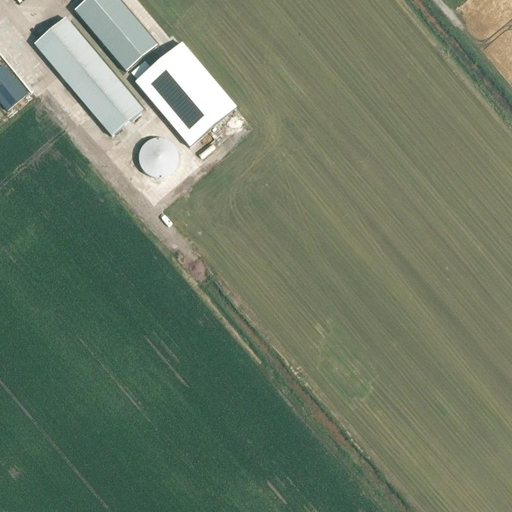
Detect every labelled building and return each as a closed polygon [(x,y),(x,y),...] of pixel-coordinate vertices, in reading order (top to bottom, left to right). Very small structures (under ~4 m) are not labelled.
[(89,0),(75,12),(126,74),(157,48),(116,0),(89,0)] [(34,47),(111,139),(142,113),(65,20),(34,47)] [(182,45),(135,84),(190,149),(236,110),(182,45)] [(145,62),(151,69),(163,60),(157,53),(145,62)] [(29,95),(27,96),(3,67),(0,69),(0,104),(7,113),(24,99),(28,103),(33,100),(29,95)] [(219,150),(224,155),(241,139),(236,133),(219,150)] [(175,141),(140,142),(141,178),(177,177),(175,141)]
